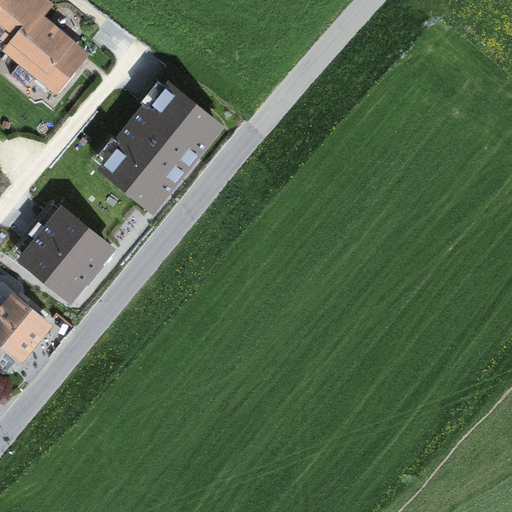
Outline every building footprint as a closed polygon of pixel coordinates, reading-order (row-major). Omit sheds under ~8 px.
[(12,44),(37,18),(42,12),(30,2),(31,0),(0,0),(0,43),(5,38),(12,44)] [(37,18),(12,44),(8,50),(21,61),(10,75),(26,87),(37,74),(54,88),(77,61),(62,48),(67,43),(37,18)] [(220,129),(167,87),(100,169),(154,212),(220,129)] [(110,251),(63,213),(23,262),(70,301),(110,251)] [(0,309),(0,310),(16,290),(2,279),(0,281),(0,309)] [(15,295),(0,313),(0,341),(20,358),(45,328),(34,319),(38,315),(15,295)]
